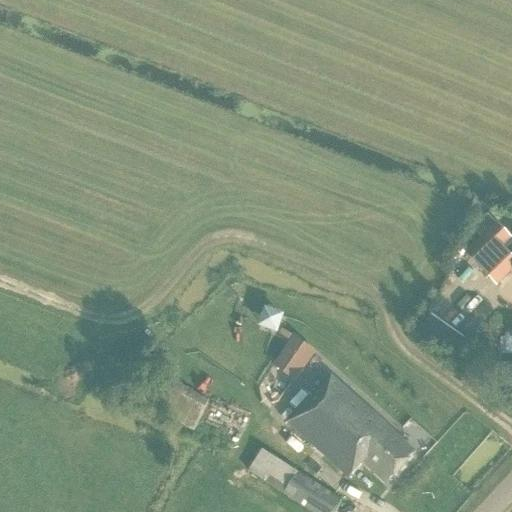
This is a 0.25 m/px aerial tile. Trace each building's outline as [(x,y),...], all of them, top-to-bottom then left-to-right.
[(511,239),(510,241),(487,215),(472,229),(481,239),(464,254),(495,289),(511,271),(511,239)] [(322,322),(337,331),(343,321),(328,312),(322,322)] [(475,347),(430,315),(418,333),(462,365),(475,347)] [(294,382),(316,352),(294,337),(273,367),(294,382)] [(219,368),(239,363),(236,350),(216,355),(219,368)] [(180,369),(161,360),(139,405),(195,432),(210,400),(173,383),(180,369)] [(362,464),(385,485),(386,484),(414,452),(331,376),(288,424),(348,479),(362,464)] [(249,472),(311,511),(335,511),(342,502),(262,451),(249,472)] [(223,453),(216,466),(226,471),(233,458),(223,453)]
